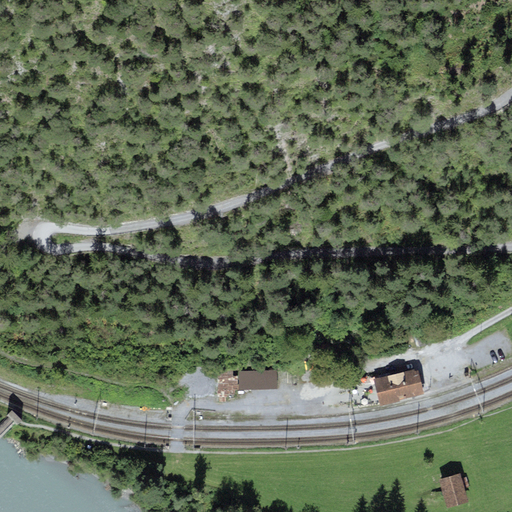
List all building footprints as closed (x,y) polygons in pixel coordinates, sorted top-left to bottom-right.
[(417,337),(421,348),(451,339),(448,328),(417,337)] [(373,380),(380,406),(400,401),(399,400),(423,394),(418,371),(415,371),(415,369),(373,380)] [(235,370),(218,370),(219,401),(226,400),(226,397),(237,396),(237,391),(238,391),(237,376),(235,376),(235,370)] [(277,370),(239,371),(240,390),(277,389),(277,370)] [(460,474),(439,480),(447,508),(468,502),(464,489),(469,487),(466,477),(462,479),(460,474)]
